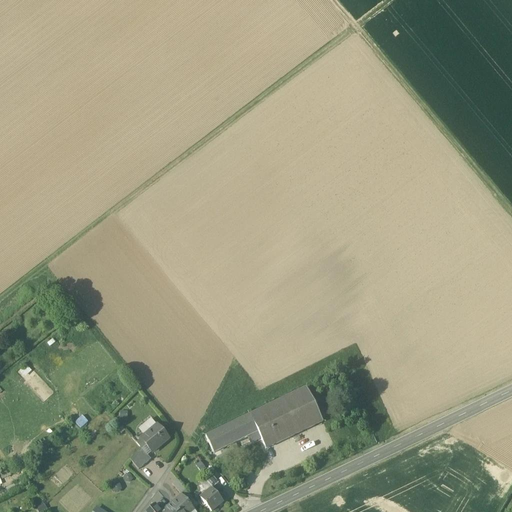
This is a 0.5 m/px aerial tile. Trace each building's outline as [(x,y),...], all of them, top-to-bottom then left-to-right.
[(306,388),(205,437),(213,454),(247,437),(250,444),(260,439),(266,449),(323,422),(306,388)] [(80,428),(88,422),(82,415),(74,422),(80,428)] [(157,426),(136,443),(140,448),(142,450),(147,456),(152,453),(168,440),(157,426)] [(140,448),(130,460),(138,470),(151,460),(147,456),(142,450),(140,448)] [(228,455),(217,460),(220,467),(232,462),(228,455)] [(217,484),(210,475),(205,479),(213,488),(217,484)] [(186,490),(177,480),(172,485),(180,495),(186,490)] [(113,493),(118,494),(121,490),(120,484),(114,484),(111,488),(113,493)] [(211,489),(200,498),(212,511),(222,503),(211,489)] [(182,496),(170,506),(175,511),(190,511),(194,510),(182,496)]
